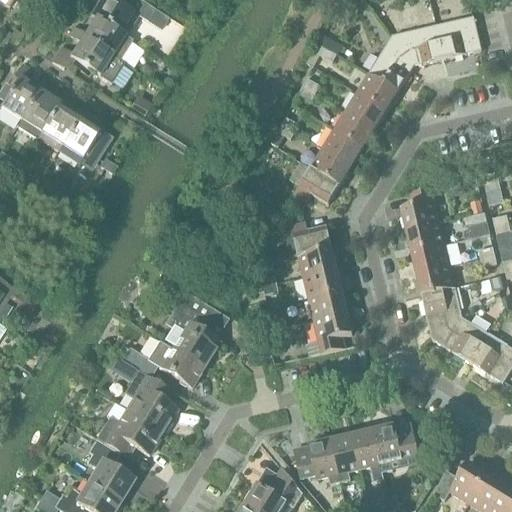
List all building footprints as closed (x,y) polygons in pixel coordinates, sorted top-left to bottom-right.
[(0,0),(0,7),(8,13),(16,0),(0,0)] [(95,21),(125,40),(138,19),(110,1),(110,0),(97,0),(101,2),(90,19),(95,22),(95,21)] [(132,44),(125,40),(95,21),(95,22),(85,37),(74,30),(68,39),(79,46),(82,41),(119,65),(132,44)] [(439,29),(447,62),(480,54),(472,21),(439,29)] [(411,70),(447,62),(439,29),(389,40),(411,70)] [(318,46),(324,50),(336,58),(340,49),(322,39),(318,46)] [(396,95),(411,70),(389,40),(367,77),(396,95)] [(82,41),(79,46),(72,58),(61,51),(53,62),(65,69),(69,62),(98,81),(100,79),(110,86),(123,67),(119,65),(82,41)] [(336,58),(324,50),(320,58),(332,65),(336,58)] [(23,85),(26,80),(28,76),(30,74),(22,69),(15,79),(18,82),(17,84),(12,81),(8,87),(6,85),(0,94),(0,102),(4,105),(0,110),(0,111),(20,124),(39,95),(35,92),(34,92),(23,85)] [(384,114),(396,95),(367,77),(355,96),(384,114)] [(59,107),(54,104),(43,97),(49,85),(41,81),(35,92),(39,95),(20,124),(40,137),(51,120),(59,107)] [(303,89),(315,97),(320,89),(306,82),(303,89)] [(312,104),(315,97),(303,89),(298,97),(312,104)] [(58,155),(80,121),(75,117),(63,110),(70,100),(61,94),(54,104),(59,107),(51,120),(40,137),(37,142),(58,155)] [(373,132),(384,114),(355,96),(344,114),(373,132)] [(101,134),(84,123),(90,113),(82,107),(75,117),(80,121),(58,155),(89,175),(108,145),(98,139),(101,134)] [(361,151),(373,132),(344,114),(332,134),(361,151)] [(282,128),(295,136),(299,128),(286,121),(282,128)] [(291,143),(295,136),(282,128),(278,136),(291,143)] [(350,170),(361,151),(332,134),(321,152),(350,170)] [(337,191),(350,170),(321,152),(308,173),(337,191)] [(104,161),(99,169),(111,177),(116,169),(104,161)] [(325,210),(337,191),(308,173),(292,198),(305,206),(309,200),(325,210)] [(482,180),(484,187),(498,184),(496,176),(482,180)] [(498,184),(484,187),(489,209),(503,205),(500,193),(498,184)] [(405,236),(438,228),(430,193),(406,199),(409,211),(399,213),(405,236)] [(470,206),(473,219),(482,217),(479,204),(470,206)] [(244,229),(257,228),(255,213),(243,215),(244,229)] [(472,229),(486,226),(484,216),(482,217),(473,219),(470,220),(472,229)] [(493,231),(508,227),(506,218),(491,222),(493,231)] [(296,259),(329,252),(324,231),(306,235),(304,227),(290,230),(296,259)] [(508,227),(493,231),(495,239),(510,235),(508,227)] [(411,259),(444,251),(438,228),(405,236),(411,259)] [(415,278),(448,270),(444,251),(411,259),(415,278)] [(302,282),(334,275),(329,252),(296,259),(302,282)] [(481,262),(494,259),(492,252),(479,255),(481,262)] [(494,259),(481,262),(483,270),(496,267),(494,259)] [(504,273),(511,271),(511,262),(502,265),(504,273)] [(421,301),(454,292),(448,270),(415,278),(421,301)] [(306,302),(339,294),(334,275),(302,282),(306,302)] [(263,291),(277,288),(275,280),(261,283),(263,291)] [(487,283),(491,295),(500,293),(501,290),(499,280),(487,283)] [(0,311),(12,293),(0,284),(0,311)] [(277,288),(263,291),(265,298),(278,295),(277,288)] [(431,342),(461,321),(454,292),(421,301),(431,342)] [(312,325),(344,317),(339,294),(306,302),(312,325)] [(171,353),(202,372),(217,348),(213,345),(228,323),(185,296),(166,325),(172,329),(163,343),(173,349),(171,353)] [(344,317),(312,325),(319,358),(343,352),(340,341),(349,339),(344,317)] [(471,367),(489,339),(461,321),(431,342),(471,367)] [(273,334),(286,330),(285,322),(271,326),(273,334)] [(290,337),(301,335),(299,327),(288,330),(290,337)] [(511,353),(489,339),(471,367),(502,386),(511,368),(511,353)] [(202,372),(171,353),(157,345),(145,364),(127,353),(120,364),(127,368),(138,375),(139,376),(150,382),(156,371),(189,392),(202,372)] [(127,368),(122,377),(132,384),(137,376),(138,375),(127,368)] [(134,419),(162,437),(176,415),(166,409),(173,399),(137,376),(132,384),(123,398),(132,403),(125,414),(134,419)] [(108,421),(95,442),(118,457),(119,457),(127,462),(133,451),(148,460),(162,437),(134,419),(125,414),(113,406),(105,419),(108,421)] [(371,435),(381,476),(390,474),(388,465),(418,458),(411,426),(371,435)] [(382,484),(381,476),(371,435),(350,440),(357,473),(369,471),(372,486),(382,484)] [(347,476),(357,473),(350,440),(328,445),(338,487),(349,484),(347,476)] [(112,467),(119,457),(118,457),(95,442),(86,456),(91,458),(86,467),(94,473),(87,484),(120,505),(132,485),(116,474),(118,471),(112,467)] [(328,489),(338,487),(328,445),(293,453),(300,483),(314,480),(315,483),(326,480),(328,489)] [(468,508),(487,478),(467,466),(458,482),(447,475),(433,497),(444,504),(449,496),(468,508)] [(256,488),(244,507),(252,511),(282,511),(285,507),(293,511),(301,497),(281,472),(276,479),(266,472),(256,488)] [(474,511),(491,511),(505,490),(487,478),(468,508),(474,511)] [(115,511),(120,505),(87,484),(78,498),(68,492),(64,499),(61,497),(52,511),(53,511),(115,511)] [(511,511),(511,494),(505,490),(491,511),(511,511)] [(399,511),(397,499),(386,501),(388,511),(399,511)] [(371,509),(366,510),(366,511),(388,511),(386,501),(370,505),(371,509)]
